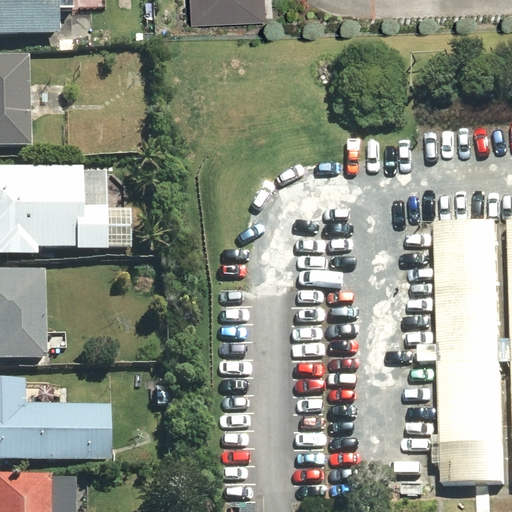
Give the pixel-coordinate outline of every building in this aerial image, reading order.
[(0,0),(0,37),(63,38),(64,11),(77,11),(76,0),(0,0)] [(198,0),(199,23),(275,20),(273,0),(198,0)] [(37,55),(0,53),(0,150),(33,151),(37,55)] [(106,209),(108,176),(86,178),(86,170),(0,169),(0,247),(2,248),(1,255),(41,257),(42,249),(113,253),(115,210),(106,209)] [(497,226),(436,229),(449,484),(510,481),(497,226)] [(50,273),(0,270),(0,359),(46,361),(50,273)] [(0,463),(113,464),(113,409),(31,409),(31,384),(0,383),(0,463)] [(77,511),(79,478),(0,475),(0,511),(77,511)]
